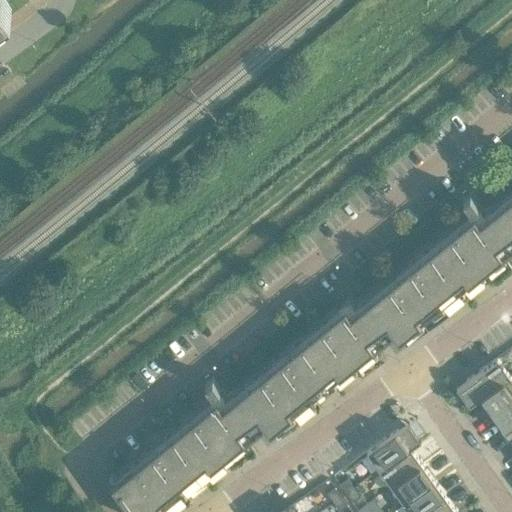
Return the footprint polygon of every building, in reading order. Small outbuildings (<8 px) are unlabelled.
[(0,0),(0,15),(11,7),(5,0),(0,0)] [(511,192),(492,209),(487,213),(479,201),(477,201),(470,191),(462,196),(470,206),(470,208),(473,212),(364,301),(350,312),(345,304),(235,393),(230,398),(221,386),(219,386),(212,376),(205,381),(212,391),(212,392),(216,397),(112,481),(133,511),(152,511),(258,426),(264,422),(269,429),(270,429),(386,334),(392,329),(398,337),(511,244),(511,192)] [(479,396),(510,374),(497,356),(457,385),(470,403),(479,397),(479,396)] [(490,413),(511,397),(511,376),(510,374),(479,396),(479,397),(490,413)] [(502,429),(511,422),(511,397),(490,413),(502,429)] [(398,428),(367,450),(379,467),(410,445),(411,445),(421,438),(408,420),(398,428)] [(511,442),(511,422),(502,429),(511,442)] [(422,462),(411,445),(410,445),(379,467),(391,484),(422,462)] [(403,501),(434,478),(422,462),(391,484),(403,501)] [(346,491),(354,485),(347,476),(339,482),(346,491)] [(411,511),(421,511),(446,495),(434,478),(403,501),(411,511)] [(327,491),(333,500),(341,494),(335,485),(327,491)] [(361,495),(354,485),(346,491),(353,500),(361,495)] [(348,504),(341,494),(333,500),(340,509),(348,504)] [(456,511),(458,511),(446,495),(421,511),(456,511)] [(303,511),(295,501),(279,511),(303,511)]
